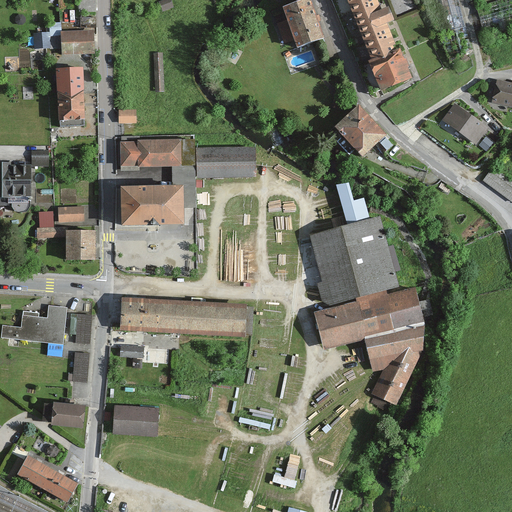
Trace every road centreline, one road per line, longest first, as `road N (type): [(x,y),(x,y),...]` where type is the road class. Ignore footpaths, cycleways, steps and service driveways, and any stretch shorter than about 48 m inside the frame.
road 1 (residential): [(325,0),(369,103),(511,232)]
road 2 (residential): [(106,288),(104,0)]
road 3 (unclassified): [(87,511),(106,288)]
